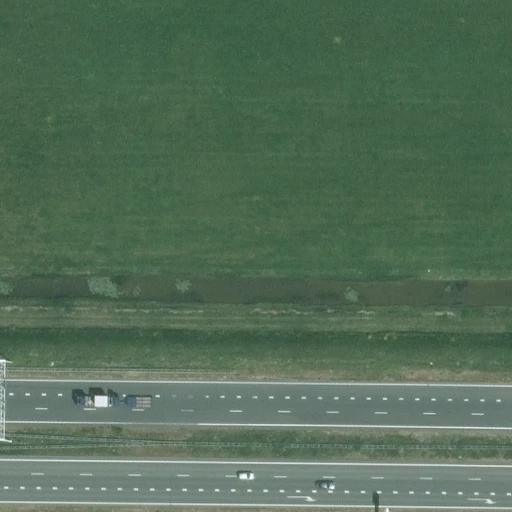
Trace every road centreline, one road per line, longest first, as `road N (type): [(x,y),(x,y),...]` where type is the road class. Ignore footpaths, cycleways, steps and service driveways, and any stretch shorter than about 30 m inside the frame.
road 1 (trunk): [(511,415),(0,407)]
road 2 (trunk): [(0,474),(511,479)]
